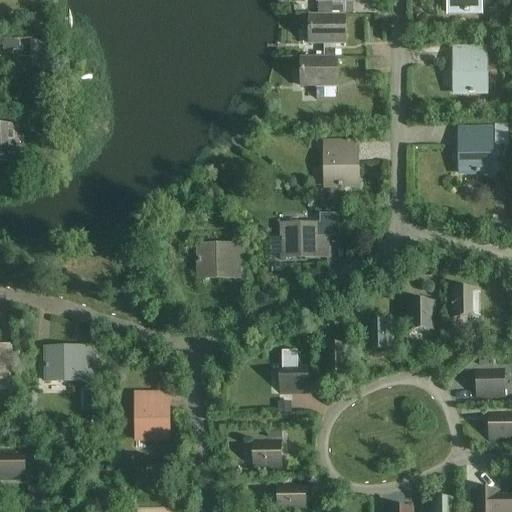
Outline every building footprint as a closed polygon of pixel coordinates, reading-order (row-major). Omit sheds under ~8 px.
[(447,0),(447,15),(480,14),(479,0),(447,0)] [(309,44),(343,44),(344,17),(309,17),(309,44)] [(19,44),(3,43),(2,51),(19,52),(19,44)] [(57,50),(57,44),(47,43),(35,44),(35,55),(47,55),(47,50),(57,50)] [(503,48),(492,48),(492,45),(474,45),(474,50),(453,50),(453,94),(485,94),(485,55),(490,55),(490,59),(503,59),(503,48)] [(316,101),(336,101),(336,59),(301,59),(301,87),(317,87),(316,101)] [(63,120),(44,121),(44,138),(63,138),(63,120)] [(509,146),(508,126),(495,126),(495,146),(509,146)] [(0,130),(0,160),(16,160),(16,130),(0,130)] [(458,131),(458,175),(491,175),(490,130),(458,131)] [(324,144),(324,188),(356,188),(356,144),(324,144)] [(367,151),(368,178),(383,178),(383,150),(367,151)] [(503,235),(506,226),(491,221),(488,231),(503,235)] [(281,226),(281,258),(327,257),(326,226),(281,226)] [(197,248),(198,279),(241,279),(241,247),(197,248)] [(448,291),(449,317),(478,317),(477,291),(448,291)] [(406,303),(406,329),(435,329),(435,303),(406,303)] [(362,324),(362,351),(392,350),(391,324),(362,324)] [(320,347),(320,373),(349,373),(349,347),(320,347)] [(0,348),(0,380),(9,380),(8,348),(0,348)] [(45,351),(46,383),(90,382),(89,350),(45,351)] [(305,364),(298,364),(298,353),(282,354),(283,365),(279,365),(280,394),(306,393),(305,364)] [(476,370),(476,399),(502,399),(502,369),(476,370)] [(135,397),(135,441),(167,440),(167,396),(135,397)] [(278,403),(278,416),(290,416),(290,403),(278,403)] [(511,412),(489,413),(489,442),(511,441),(511,412)] [(253,441),(253,470),(280,470),(279,441),(253,441)] [(0,452),(0,481),(24,481),(24,452),(0,452)] [(277,484),(277,511),(303,511),(303,484),(277,484)] [(43,488),(27,488),(28,502),(44,501),(43,488)] [(470,492),(470,511),(499,511),(499,492),(470,492)] [(427,501),(427,511),(456,511),(456,500),(427,501)] [(327,511),(327,503),(314,504),(314,511),(327,511)]
